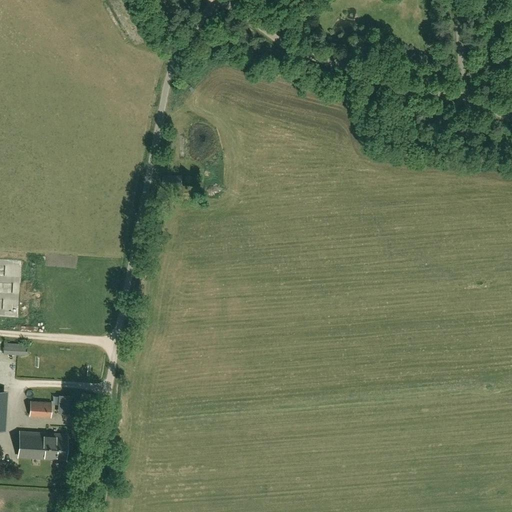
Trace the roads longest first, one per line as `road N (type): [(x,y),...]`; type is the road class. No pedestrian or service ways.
road 1 (unclassified): [(93,511),(168,77),(216,0)]
road 2 (unclassified): [(464,102),(306,55),(220,0)]
